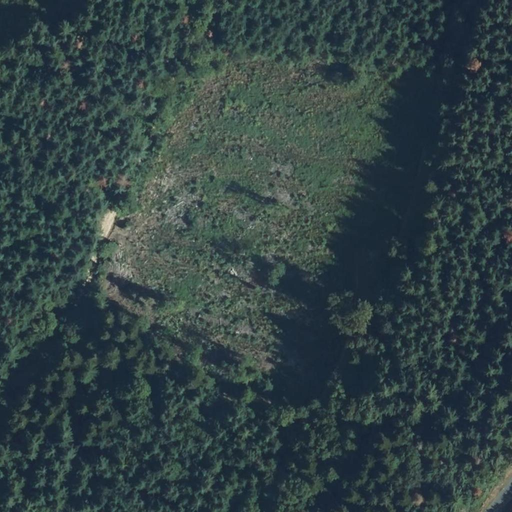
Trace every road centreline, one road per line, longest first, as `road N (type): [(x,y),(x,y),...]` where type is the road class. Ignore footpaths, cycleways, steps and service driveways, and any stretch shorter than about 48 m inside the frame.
road 1 (track): [(218,0),(187,78),(118,198),(83,295)]
road 2 (track): [(83,295),(71,476),(57,511)]
